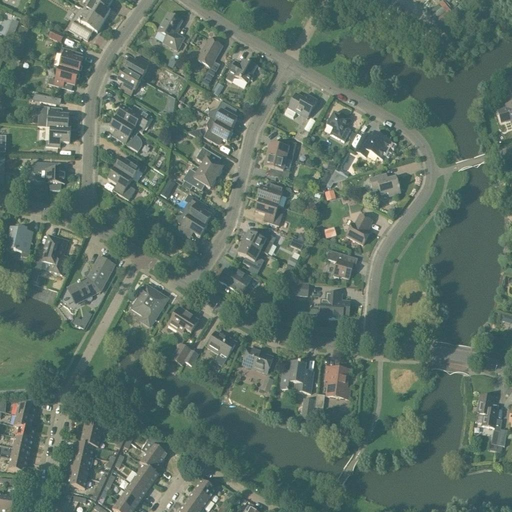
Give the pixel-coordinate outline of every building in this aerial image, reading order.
[(91,0),(85,12),(104,23),(110,13),(105,10),(107,6),(109,7),(113,1),(111,0),(91,0)] [(440,23),(452,12),(443,2),(431,13),(440,23)] [(104,23),(85,12),(84,12),(81,10),(74,21),(75,21),(72,25),(72,24),(68,31),(88,43),(92,36),(90,35),(92,31),(97,34),(104,23)] [(168,15),(158,34),(167,38),(163,44),(177,52),(184,40),(175,35),(182,23),(168,15)] [(9,29),(16,31),(19,23),(12,20),(9,29)] [(22,27),(19,33),(26,37),(29,31),(22,27)] [(49,39),(60,44),(64,36),(53,31),(49,39)] [(197,61),(211,69),(222,48),(208,41),(197,61)] [(59,69),(79,74),(82,62),(79,60),(79,58),(77,54),(62,49),(60,55),(63,56),(59,69)] [(124,71),(141,81),(147,71),(146,70),(149,65),(139,59),(136,64),(130,61),(124,71)] [(236,63),(226,81),(232,84),(234,81),(252,83),(253,74),(257,68),(261,70),(247,62),(247,63),(244,62),(241,66),(236,63)] [(59,69),(56,81),(50,80),(48,85),(62,90),(64,84),(75,87),(79,74),(59,69)] [(124,71),(118,82),(124,85),(120,90),(131,97),(134,91),(135,92),(141,81),(124,71)] [(215,75),(209,72),(202,84),(208,87),(215,75)] [(218,98),(221,93),(215,89),(212,94),(218,98)] [(498,113),(501,123),(511,120),(511,123),(511,89),(511,91),(511,94),(511,104),(507,106),(508,110),(498,113)] [(296,95),(288,109),(285,115),(293,120),(296,114),(307,120),(317,102),(310,98),(308,101),(296,95)] [(57,100),(42,97),(40,104),(56,107),(57,100)] [(233,132),(231,131),(237,121),(231,117),(235,111),(222,103),(218,110),(212,112),(212,113),(210,113),(208,117),(209,118),(208,119),(233,132)] [(142,134),(152,119),(140,112),(141,111),(134,107),(132,111),(134,112),(132,114),(123,108),(116,119),(142,134)] [(38,128),(71,131),(68,130),(69,117),(60,117),(61,111),(62,111),(62,110),(49,109),(49,110),(48,109),(49,109),(39,108),(38,128)] [(174,112),(166,111),(166,115),(165,120),(172,123),(174,112)] [(334,114),(326,127),(333,131),(330,136),(344,144),(351,132),(343,127),(348,119),(341,115),(340,117),(334,114)] [(116,119),(110,130),(115,133),(112,138),(137,153),(141,148),(141,145),(140,143),(139,141),(137,139),(135,138),(138,133),(142,135),(143,135),(142,134),(116,119)] [(233,132),(208,119),(210,120),(206,126),(208,131),(204,139),(217,146),(221,139),(227,143),(233,132)] [(38,128),(51,130),(50,142),(46,142),(46,148),(60,150),(61,144),(70,144),(71,131),(38,128)] [(301,136),(298,134),(295,140),(303,145),(309,134),(304,131),(301,136)] [(366,135),(356,153),(366,159),(369,153),(384,162),(393,145),(374,134),(372,138),(366,135)] [(267,158),(292,164),(296,145),(284,142),(282,148),(270,145),(267,158)] [(200,170),(216,180),(217,178),(219,178),(222,173),(222,171),(223,169),(210,161),(213,155),(203,149),(196,160),(203,165),(200,170)] [(346,170),(353,160),(348,156),(341,166),(346,170)] [(267,158),(264,169),(278,172),(276,179),(288,181),(292,164),(267,158)] [(115,170),(133,182),(139,171),(143,174),(147,169),(133,160),(130,165),(121,160),(115,170)] [(61,165),(41,164),(35,164),(35,181),(37,183),(46,183),(46,184),(49,185),(49,188),(50,191),(53,193),(57,193),(60,192),(61,189),(61,185),(65,185),(65,171),(60,171),(61,165)] [(115,170),(108,181),(117,187),(113,193),(129,202),(135,191),(128,187),(132,181),(133,182),(115,170)] [(200,170),(197,175),(190,170),(183,181),(194,188),(197,182),(210,190),(211,188),(213,188),(216,183),(215,181),(216,180),(200,170)] [(334,174),(327,187),(331,189),(333,185),(347,181),(348,179),(335,172),(334,174)] [(383,176),(370,181),(373,193),(379,191),(381,197),(388,195),(389,198),(400,195),(399,190),(400,190),(399,188),(398,189),(396,179),(385,182),(383,176)] [(261,189),(257,201),(279,208),(283,209),(284,209),(283,209),(286,199),(287,200),(290,198),(292,193),(290,190),(281,188),(281,189),(274,187),(274,186),(268,185),(267,188),(269,188),(268,191),(261,189)] [(170,194),(164,190),(160,196),(167,200),(170,194)] [(334,191),(325,193),(327,202),(336,199),(334,191)] [(183,214),(207,229),(205,227),(211,218),(203,213),(207,208),(194,200),(191,205),(189,204),(187,205),(183,211),(183,214)] [(279,208),(257,201),(259,202),(255,213),(265,217),(263,223),(279,228),(283,216),(277,214),(279,208)] [(183,214),(181,217),(177,218),(178,225),(181,226),(178,231),(190,239),(193,234),(200,239),(207,229),(183,214)] [(353,226),(346,238),(363,247),(370,234),(366,233),(372,223),(360,216),(355,226),(353,226)] [(11,229),(6,251),(8,251),(9,253),(12,253),(14,252),(28,256),(33,234),(32,234),(32,236),(26,235),(27,230),(21,229),(21,231),(11,229)] [(323,232),(326,240),(336,237),(334,229),(323,232)] [(244,244),(261,252),(268,256),(273,246),(272,246),(275,240),(265,234),(262,240),(249,234),(244,244)] [(42,264),(51,266),(49,273),(62,276),(68,259),(63,257),(67,242),(58,240),(56,245),(47,242),(45,249),(46,250),(42,264)] [(244,244),(238,255),(249,261),(246,266),(259,273),(264,262),(257,259),(261,252),(244,244)] [(326,261),(337,264),(334,276),(333,278),(339,280),(339,277),(349,280),(353,266),(356,267),(358,260),(329,252),(326,261)] [(99,259),(92,273),(89,272),(84,275),(87,280),(81,283),(81,282),(78,284),(78,285),(68,290),(75,305),(81,302),(86,300),(87,301),(88,303),(91,302),(92,301),(92,298),(92,297),(100,293),(114,267),(99,259)] [(42,266),(34,264),(29,282),(37,284),(42,266)] [(226,272),(219,283),(235,293),(239,286),(244,288),(250,278),(238,271),(234,277),(226,272)] [(290,296),(308,298),(309,287),(291,285),(290,296)] [(142,296),(133,310),(136,306),(147,313),(142,323),(150,328),(165,303),(157,298),(156,299),(152,297),(153,295),(153,294),(153,293),(153,292),(152,291),(147,288),(145,291),(143,290),(140,290),(139,293),(140,295),(142,296)] [(276,294),(273,303),(279,306),(283,297),(276,294)] [(321,301),(320,320),(342,322),(343,318),(349,318),(350,303),(341,302),(341,296),(326,294),(325,301),(321,301)] [(180,309),(168,327),(178,333),(179,330),(183,333),(185,331),(191,335),(199,322),(188,316),(189,315),(180,309)] [(216,334),(207,348),(219,356),(220,354),(228,359),(236,344),(228,339),(227,341),(216,334)] [(191,352),(181,346),(171,361),(182,367),(183,365),(184,363),(191,352)] [(249,350),(243,366),(243,367),(244,365),(255,369),(254,370),(267,375),(273,360),(257,354),(257,353),(249,350)] [(191,367),(198,356),(191,352),(184,363),(191,367)] [(283,372),(280,391),(311,395),(314,374),(305,372),(306,366),(301,366),(301,365),(299,365),(298,365),(291,364),(290,373),(283,372)] [(325,381),(330,382),(328,397),(327,397),(327,398),(349,401),(350,390),(345,390),(348,372),(349,371),(327,368),(325,381)] [(261,391),(270,394),(274,381),(266,378),(261,391)] [(317,396),(315,409),(323,410),(325,397),(317,396)] [(480,397),(477,415),(475,424),(476,424),(482,425),(482,427),(494,430),(498,410),(492,408),(494,400),(480,397)] [(314,402),(304,401),(302,420),(311,422),(314,402)] [(16,417),(34,421),(36,410),(18,406),(16,417)] [(34,421),(16,417),(14,428),(36,432),(32,431),(34,421)] [(83,435),(101,439),(103,428),(85,424),(83,435)] [(15,439),(33,443),(36,432),(14,428),(13,428),(18,429),(15,439)] [(500,433),(497,447),(504,449),(507,432),(500,431),(500,433)] [(500,433),(494,432),(491,446),(497,447),(500,433)] [(83,435),(80,445),(76,444),(98,449),(101,439),(83,435)] [(13,449),(31,453),(33,443),(15,439),(13,449)] [(149,441),(148,442),(165,454),(170,448),(149,441)] [(98,449),(76,444),(74,455),(92,459),(94,449),(98,450),(98,449)] [(146,455),(161,466),(168,457),(153,446),(146,455)] [(11,460),(29,464),(31,453),(13,449),(11,460)] [(92,459),(74,455),(71,465),(90,469),(92,459)] [(161,466),(146,455),(140,464),(159,477),(156,474),(161,466)] [(11,460),(8,471),(26,475),(29,464),(11,460)] [(159,477),(140,464),(143,467),(137,475),(153,486),(159,477)] [(69,476),(87,480),(90,469),(71,465),(69,476)] [(131,484),(146,495),(153,486),(137,475),(131,484)] [(87,480),(69,476),(67,487),(85,491),(87,480)] [(195,490),(210,501),(216,492),(201,481),(195,490)] [(125,493),(140,504),(146,495),(131,484),(125,493)] [(195,490),(188,499),(204,510),(210,501),(195,490)] [(132,511),(134,511),(140,504),(125,493),(119,502),(132,511)] [(1,511),(12,511),(14,498),(3,497),(1,511)] [(202,511),(204,510),(188,499),(182,508),(187,511),(202,511)] [(132,511),(119,502),(113,511),(132,511)]
